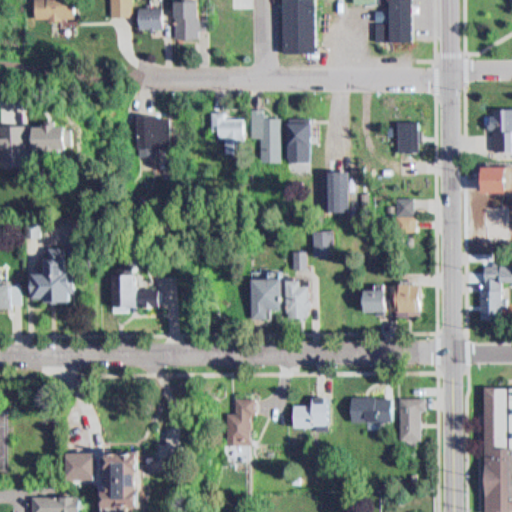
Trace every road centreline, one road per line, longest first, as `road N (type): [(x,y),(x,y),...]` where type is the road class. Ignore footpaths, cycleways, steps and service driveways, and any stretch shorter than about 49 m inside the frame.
road 1 (tertiary): [(456,511),(451,0)]
road 2 (residential): [(511,351),(0,353)]
road 3 (residential): [(143,75),(433,78),(511,67)]
